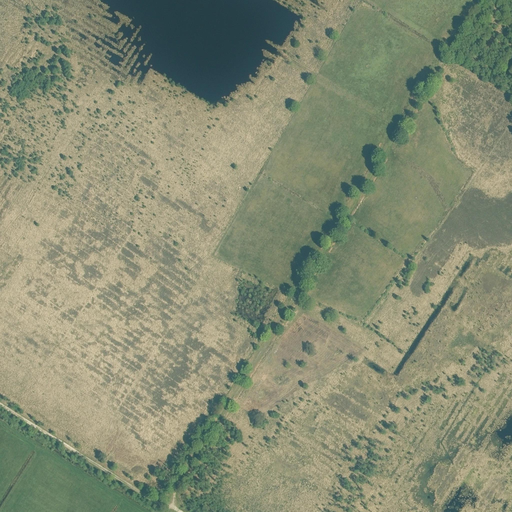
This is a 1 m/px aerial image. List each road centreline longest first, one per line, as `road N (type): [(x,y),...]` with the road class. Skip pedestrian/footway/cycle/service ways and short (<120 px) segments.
road 1 (track): [(180,511),(176,487),(481,0)]
road 2 (track): [(174,507),(0,404)]
